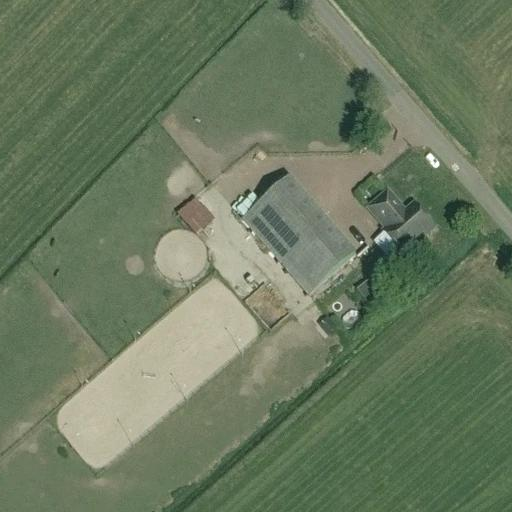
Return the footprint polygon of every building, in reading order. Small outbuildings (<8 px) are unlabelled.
[(242,222),(308,298),(355,258),(288,182),(242,222)] [(403,258),(433,231),(413,207),(404,215),(387,195),(368,211),(385,232),(382,234),(403,258)] [(364,274),(352,285),(363,296),(375,285),(364,274)] [(263,329),(284,309),(260,283),(238,303),(263,329)] [(353,312),(343,323),(351,330),(361,319),(353,312)]
